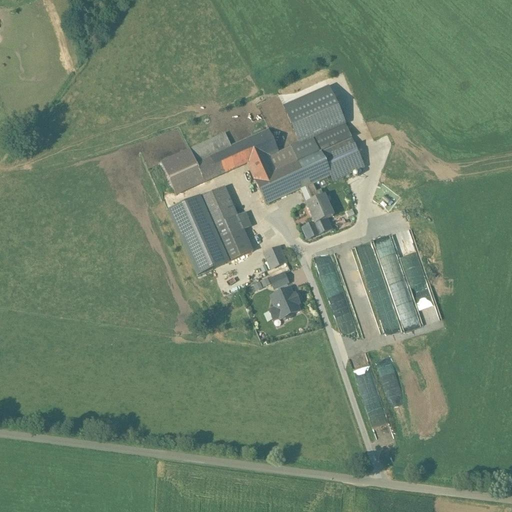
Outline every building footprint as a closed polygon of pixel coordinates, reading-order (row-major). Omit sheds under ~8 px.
[(329,91),(285,111),(299,143),(290,147),(291,150),(297,162),(320,152),(350,139),(329,91)] [(269,131),(239,145),(247,164),(255,181),(254,181),(265,206),(305,188),(313,185),(331,177),(320,152),(297,162),(291,150),(275,157),(275,155),(278,153),(269,131)] [(225,135),(189,151),(195,164),(231,148),(225,135)] [(350,139),(320,152),(331,177),(333,182),(364,169),(350,139)] [(231,148),(195,164),(204,184),(247,164),(239,145),(231,148)] [(189,151),(161,164),(176,196),(204,184),(195,164),(189,151)] [(321,191),(316,193),(313,185),(305,188),(311,203),(306,205),(315,225),(303,230),(308,241),(330,231),(326,221),(333,218),(321,191)] [(245,214),(231,220),(218,191),(200,199),(219,242),(244,230),(251,227),(245,214)] [(196,277),(228,264),(219,242),(200,199),(168,213),(196,277)] [(244,230),(219,242),(228,264),(254,252),(244,230)] [(396,240),(377,245),(387,288),(410,283),(417,314),(432,311),(433,316),(430,317),(431,323),(435,322),(419,253),(409,255),(407,248),(396,250),(394,242),(397,242),(396,240)] [(279,249),(265,256),(271,270),(286,264),(279,249)] [(224,287),(228,295),(256,283),(252,274),(224,287)] [(284,275),(270,281),(274,291),(288,284),(284,275)] [(289,291),(271,298),(276,309),(268,312),(273,322),(280,319),(281,320),(282,320),(285,321),(290,319),(291,316),(298,313),(296,306),(298,305),(294,296),(292,297),(289,291)]
